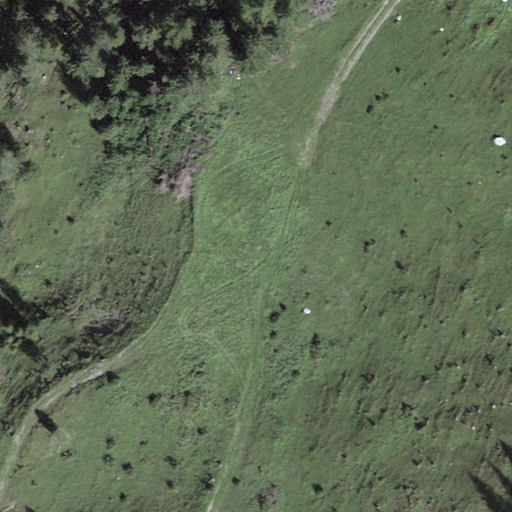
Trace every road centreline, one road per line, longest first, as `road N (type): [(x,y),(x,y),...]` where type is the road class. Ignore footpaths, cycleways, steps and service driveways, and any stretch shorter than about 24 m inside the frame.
road 1 (track): [(210,511),(252,412),(281,256),(329,98),(394,0)]
road 2 (track): [(0,497),(33,418),(59,383),(181,326),(295,206)]
